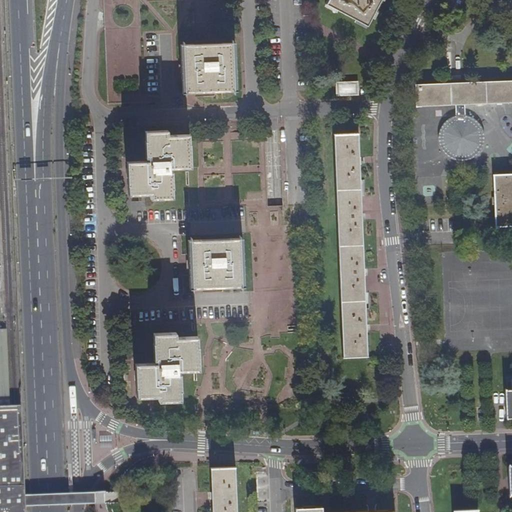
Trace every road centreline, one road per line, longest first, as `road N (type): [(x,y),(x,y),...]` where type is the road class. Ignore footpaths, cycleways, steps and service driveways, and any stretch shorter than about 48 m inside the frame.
road 1 (unclassified): [(159,441),(111,425),(72,396),(54,153),(64,0)]
road 2 (residential): [(416,445),(391,241),(385,106)]
road 3 (residential): [(98,111),(385,106)]
road 4 (trunk): [(42,511),(36,236)]
road 5 (residential): [(108,380),(98,111)]
road 6 (trunk): [(36,236),(44,79),(58,0)]
road 7 (trunk): [(36,236),(23,157),(17,0)]
road 8 (tertiary): [(274,447),(416,445)]
